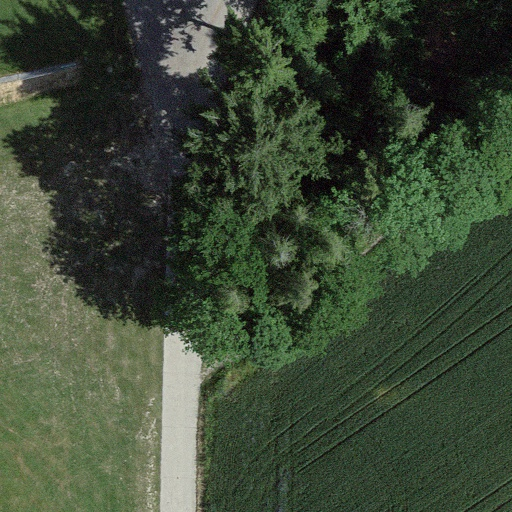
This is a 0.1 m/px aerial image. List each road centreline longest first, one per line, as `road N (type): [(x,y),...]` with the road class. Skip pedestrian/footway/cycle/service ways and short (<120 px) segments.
road 1 (residential): [(179,511),(188,195),(251,0)]
road 2 (track): [(188,195),(137,0)]
